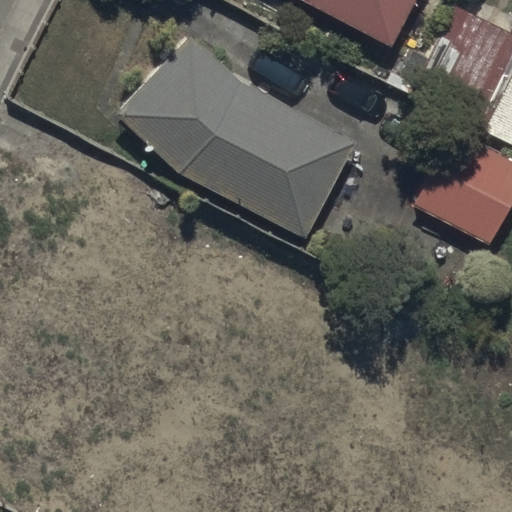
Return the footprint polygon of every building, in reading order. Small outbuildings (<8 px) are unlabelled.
[(345,0),(386,20),(395,0),(345,0)] [(478,112),(511,40),(511,24),(461,0),(445,0),(408,79),(478,112)] [(248,81),(185,20),(113,94),(185,164),(297,222),(343,127),(248,81)] [(511,176),(511,152),(448,121),(411,194),(484,231),(511,176)] [(169,190),(95,150),(70,196),(144,236),(169,190)] [(157,423),(155,427),(331,511),(358,511),(380,466),(317,436),(348,372),(260,330),(264,321),(234,306),(230,314),(215,307),(212,311),(198,305),(144,417),(157,423)] [(9,348),(0,343),(0,471),(64,350),(19,327),(9,348)] [(77,355),(54,398),(94,419),(117,376),(77,355)]
